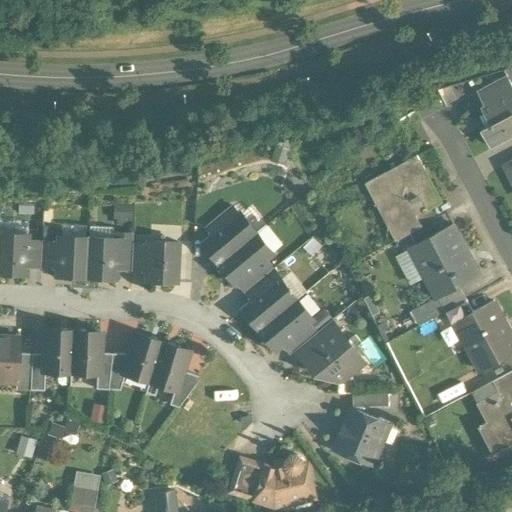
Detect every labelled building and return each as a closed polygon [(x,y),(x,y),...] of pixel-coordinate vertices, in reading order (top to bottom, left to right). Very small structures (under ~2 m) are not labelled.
[(511,82),(508,75),(477,92),(484,106),(511,90),(511,82)] [(511,90),(484,106),(481,107),(491,125),(482,129),(491,147),(511,135),(511,90)] [(278,143),(274,158),(289,162),(293,148),(278,143)] [(416,155),(365,182),(389,227),(415,213),(415,214),(434,204),(417,173),(424,170),(416,155)] [(231,205),(206,225),(214,234),(239,214),(231,205)] [(214,234),(204,242),(220,263),(258,232),(241,212),(239,214),(214,234)] [(415,213),(389,227),(396,239),(421,225),(415,214),(415,213)] [(452,222),(409,246),(436,297),(438,296),(459,285),(479,274),(452,222)] [(131,232),(114,231),(114,238),(116,238),(114,267),(129,267),(131,243),(131,232)] [(26,234),(0,232),(0,271),(24,272),(24,263),(26,239),(26,234)] [(258,232),(220,263),(237,283),(239,281),(266,259),(274,252),(258,232)] [(86,237),(56,235),(55,241),(54,265),(54,274),(84,276),(86,237)] [(114,238),(86,237),(84,276),(114,277),(114,267),(116,238),(114,238)] [(41,240),(26,239),(24,263),(39,264),(41,240)] [(55,241),(41,240),(39,264),(54,265),(55,241)] [(176,241),(146,240),(145,244),(144,268),(144,279),(174,280),(176,241)] [(145,244),(131,243),(129,267),(144,268),(145,244)] [(266,259),(239,281),(247,290),(274,268),(266,259)] [(274,268),(247,290),(254,299),(281,277),(274,268)] [(254,299),(244,308),(261,328),(298,298),(281,277),(254,299)] [(459,285),(438,296),(445,309),(466,298),(459,285)] [(466,298),(445,309),(452,322),(455,320),(455,319),(472,309),(466,297),(466,298)] [(298,298),(261,328),(277,348),(284,342),(309,322),(314,318),(298,298)] [(472,309),(455,319),(455,320),(481,368),(511,351),(511,332),(494,298),(472,309)] [(309,322),(284,342),(292,352),(298,347),(317,331),(309,322)] [(317,331),(298,347),(306,356),(335,333),(334,332),(327,323),(317,331)] [(70,329),(43,327),(41,352),(41,367),(43,367),(68,369),(70,329)] [(98,330),(70,329),(68,369),(94,370),(96,370),(97,350),(98,330)] [(359,355),(338,329),(334,332),(335,333),(306,356),(318,371),(340,378),(358,363),(359,355)] [(127,352),(121,370),(123,371),(147,379),(160,341),(133,332),(127,352)] [(18,334),(0,333),(0,378),(13,380),(16,380),(17,350),(18,334)] [(186,349),(160,341),(147,379),(172,387),(174,387),(180,368),(186,349)] [(23,350),(17,350),(16,380),(13,380),(13,386),(27,387),(29,351),(23,350)] [(109,351),(97,350),(96,370),(94,370),(94,386),(108,387),(109,351)] [(41,352),(29,351),(27,387),(42,387),(43,367),(41,367),(41,352)] [(127,352),(109,351),(108,387),(118,387),(123,371),(121,370),(127,352)] [(199,374),(180,368),(174,387),(172,387),(167,402),(176,405),(199,374)] [(511,368),(494,379),(500,389),(505,399),(511,395),(511,368)] [(511,395),(505,399),(500,389),(477,401),(487,420),(479,424),(493,451),(511,441),(511,395)] [(389,391),(353,392),(354,405),(390,405),(389,391)] [(354,407),(338,447),(373,462),(389,422),(354,407)] [(286,460),(286,463),(275,466),(267,463),(257,497),(270,502),(291,497),(316,492),(309,463),(305,464),(304,459),(303,456),(300,454),(297,452),(293,453),(290,454),(288,457),(286,460)] [(267,463),(241,455),(231,489),(257,497),(267,463)] [(84,487),(73,485),(73,486),(72,485),(68,508),(80,510),(84,487)] [(96,489),(84,487),(80,510),(80,511),(85,511),(92,511),(97,490),(96,490),(96,489)] [(175,511),(173,492),(153,495),(155,511),(175,511)] [(316,492),(291,497),(293,508),(297,510),(312,507),(317,500),(316,492)]
